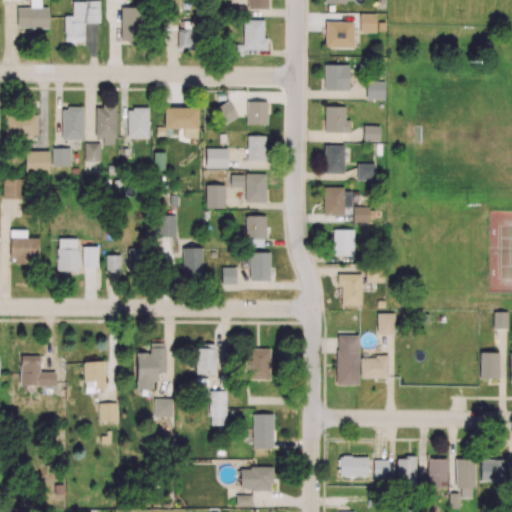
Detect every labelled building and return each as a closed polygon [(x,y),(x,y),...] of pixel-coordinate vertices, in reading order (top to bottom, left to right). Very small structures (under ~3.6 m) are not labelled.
[(375,13),(359,13),(359,31),(375,31),(375,13)] [(353,21),(324,20),(324,46),(352,47),(353,21)] [(323,64),(323,89),(347,89),(347,64),(323,64)] [(383,80),(365,80),(365,98),(383,98),(383,80)] [(215,91),(216,99),(223,98),(223,91),(215,91)] [(226,100),(214,108),(223,123),(236,115),(226,100)] [(245,101),(245,123),(265,123),(265,101),(245,101)] [(362,125),(362,139),(379,140),(379,125),(362,125)] [(98,142),(83,142),(83,160),(98,160),(98,142)] [(323,144),(323,172),(343,172),(343,144),(323,144)] [(50,147),(51,164),(69,164),(68,147),(50,147)] [(204,147),(204,166),(226,167),(226,147),(204,147)] [(373,163),(356,163),(356,179),(373,179),(373,163)] [(223,207),(204,207),(204,184),(223,184),(223,207)] [(235,266),(234,283),(220,282),(220,266),(235,266)] [(170,398),(152,397),(152,415),(170,416),(170,398)] [(251,413),(251,447),(271,447),(272,413),(251,413)] [(250,494),(234,494),(234,505),(250,505),(250,494)]
